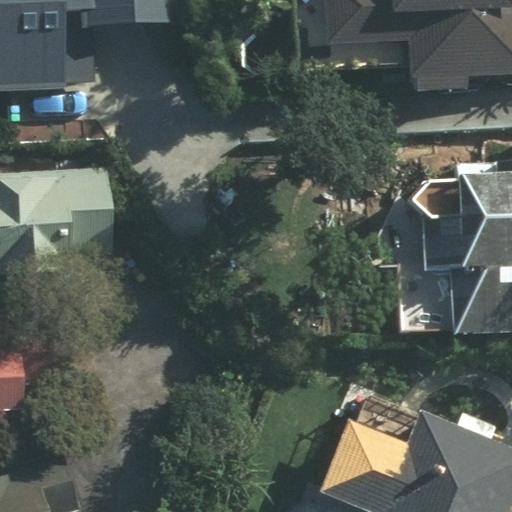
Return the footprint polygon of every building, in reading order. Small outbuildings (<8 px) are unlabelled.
[(176,40),(174,0),(0,0),(0,102),(58,100),(57,92),(85,91),(83,43),(176,40)] [(511,85),(511,0),(303,0),(307,62),(391,57),(392,92),(511,85)] [(114,263),(105,174),(0,183),(0,292),(52,287),(50,269),(114,263)] [(392,218),(399,355),(511,348),(511,177),(426,182),(392,218)] [(9,335),(0,335),(0,444),(18,443),(9,335)] [(505,511),(511,496),(511,463),(405,422),(391,456),(330,433),(301,508),(311,511),(505,511)] [(79,511),(64,461),(0,479),(0,511),(79,511)]
